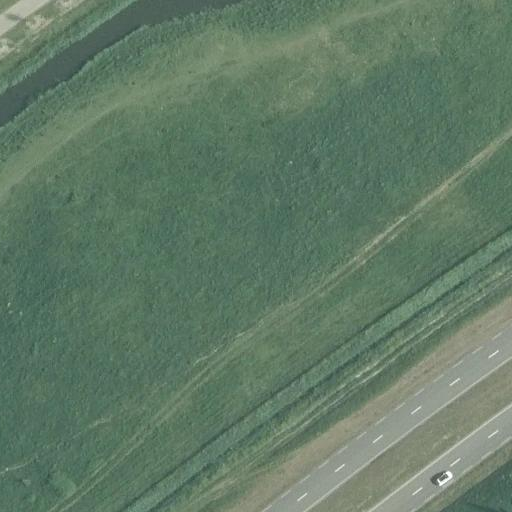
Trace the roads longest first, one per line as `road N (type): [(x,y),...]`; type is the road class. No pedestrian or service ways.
road 1 (trunk): [(511,341),(286,511)]
road 2 (trunk): [(393,511),(511,421)]
